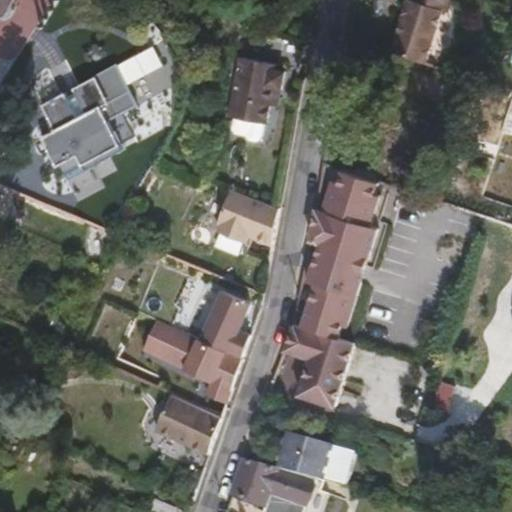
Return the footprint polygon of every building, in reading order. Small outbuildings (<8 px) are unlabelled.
[(10,19),(19,0),(0,0),(0,22),(2,24),(6,23),(10,19)] [(309,36),(314,5),(294,0),(253,0),(250,16),(309,36)] [(437,33),(445,9),(446,10),(449,0),(409,0),(393,52),(428,62),(437,33)] [(288,82),(289,69),(282,68),(282,65),(303,68),(304,60),(307,43),(246,32),(231,114),(237,114),(266,121),(270,121),(274,95),(277,84),(286,85),(288,82)] [(148,134),(133,111),(149,101),(123,62),(86,86),(52,109),(67,133),(54,140),(75,172),(95,159),(102,169),(107,167),(107,168),(139,147),(136,142),(148,134)] [(285,96),(286,85),(277,84),(274,95),(285,96)] [(264,135),(266,121),(237,114),(235,125),(239,131),(249,132),(253,136),(261,138),(264,135)] [(321,279),(366,292),(395,186),(342,172),(330,213),(322,211),(314,240),(323,243),(313,277),(321,279)] [(276,246),(282,208),(236,191),(220,233),(247,244),(251,236),(276,246)] [(321,279),(307,323),(348,336),(351,325),(359,328),(366,292),(321,279)] [(251,328),(261,301),(229,289),(209,340),(158,320),(146,350),(219,379),(213,395),(234,403),(262,332),(251,328)] [(338,404),(359,341),(348,336),(307,323),(296,320),(287,347),(314,356),(302,392),(338,404)] [(58,359),(64,346),(52,341),(47,353),(58,359)] [(207,469),(225,417),(175,395),(154,447),(207,469)] [(327,480),(338,446),(292,433),(282,468),(284,468),(327,480)] [(470,454),(472,448),(454,443),(451,449),(470,454)] [(350,486),(361,452),(338,446),(327,480),(350,486)] [(271,504),(284,468),(282,468),(248,457),(236,493),(271,504)] [(284,468),(271,504),(268,511),(312,511),(327,480),(284,468)] [(145,511),(175,511),(177,509),(150,496),(143,511),(145,511)]
